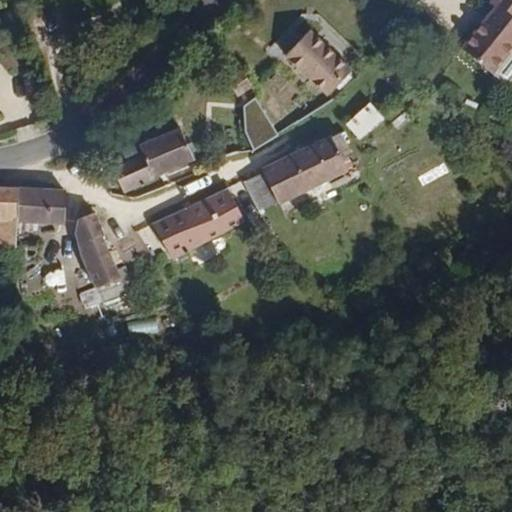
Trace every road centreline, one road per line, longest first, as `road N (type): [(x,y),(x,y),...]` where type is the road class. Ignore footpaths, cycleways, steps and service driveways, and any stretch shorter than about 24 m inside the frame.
road 1 (residential): [(30,159),(86,200),(140,214),(258,169),(342,109)]
road 2 (residential): [(219,0),(176,57),(111,116),(30,159)]
